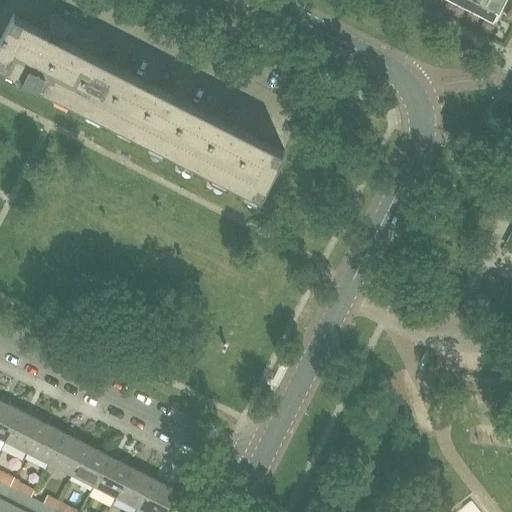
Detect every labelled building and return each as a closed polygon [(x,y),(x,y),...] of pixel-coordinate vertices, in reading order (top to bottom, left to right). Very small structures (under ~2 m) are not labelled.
[(458,0),(495,19),(504,0),(458,0)] [(54,21),(48,21),(49,33),(46,38),(10,21),(14,14),(13,13),(0,38),(0,65),(260,197),(283,151),(281,150),(278,157),(56,43),(59,37),(69,31),(65,27),(60,23),(54,21)] [(507,311),(511,300),(511,287),(490,276),(479,296),(507,311)] [(0,437),(5,440),(20,411),(0,400),(0,437)] [(27,451),(42,422),(20,411),(5,440),(27,451)] [(49,463),(64,433),(42,422),(27,451),(49,463)] [(71,474),(86,445),(64,433),(49,463),(71,474)] [(94,485),(108,456),(86,445),(71,474),(94,485)] [(116,496),(130,467),(108,456),(94,485),(116,496)] [(138,507),(152,478),(130,467),(116,496),(138,507)] [(146,511),(162,511),(174,489),(152,478),(138,507),(146,511)] [(10,486),(0,481),(0,491),(5,495),(10,486)] [(30,497),(10,486),(5,495),(28,506),(32,497),(30,497)] [(51,492),(48,500),(73,511),(82,511),(84,508),(51,492)] [(51,511),(53,509),(42,503),(32,497),(28,506),(39,511),(51,511)] [(0,511),(8,511),(12,506),(2,500),(0,503),(0,511)]
